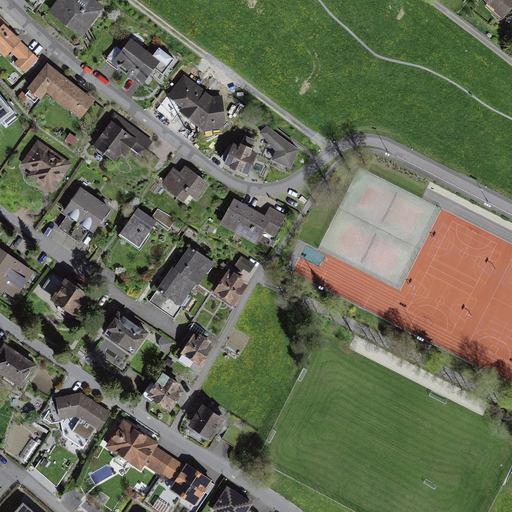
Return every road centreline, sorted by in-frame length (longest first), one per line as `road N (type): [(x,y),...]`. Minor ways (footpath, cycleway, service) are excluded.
road 1 (residential): [(511,208),(382,144),(358,141),(292,184),(241,186),(3,0)]
road 2 (residential): [(289,511),(0,320)]
road 3 (residential): [(177,335),(0,214)]
